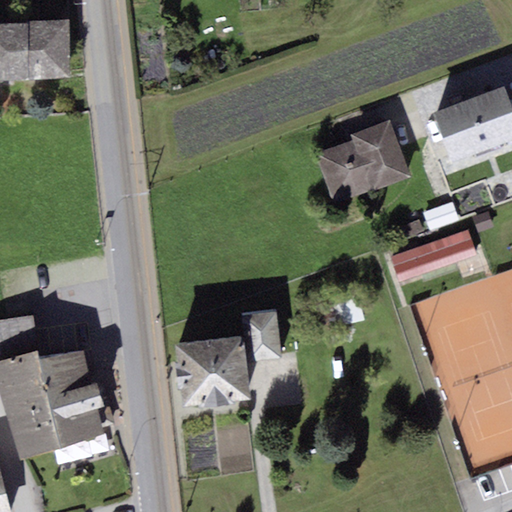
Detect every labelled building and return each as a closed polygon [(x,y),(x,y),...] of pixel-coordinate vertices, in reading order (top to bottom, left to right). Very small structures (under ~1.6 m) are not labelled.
[(69,22),(0,23),(0,81),(72,79),(69,22)] [(504,87),(435,114),(453,163),(511,142),(511,106),(510,100),(504,87)] [(354,141),(317,154),(334,203),(412,176),(392,120),(350,135),(354,141)] [(480,233),(495,227),(489,211),(474,217),(480,233)] [(469,231),(392,257),(401,282),(477,255),(469,231)] [(275,311),(244,315),(249,361),(281,357),(275,311)] [(30,315),(0,322),(0,357),(2,364),(0,364),(0,380),(20,459),(105,438),(87,365),(83,349),(41,360),(30,315)] [(184,391),(186,408),(201,406),(202,410),(236,406),(235,402),(251,400),(244,337),(178,344),(181,365),(176,366),(179,392),(184,391)] [(0,511),(12,511),(0,469),(0,511)]
